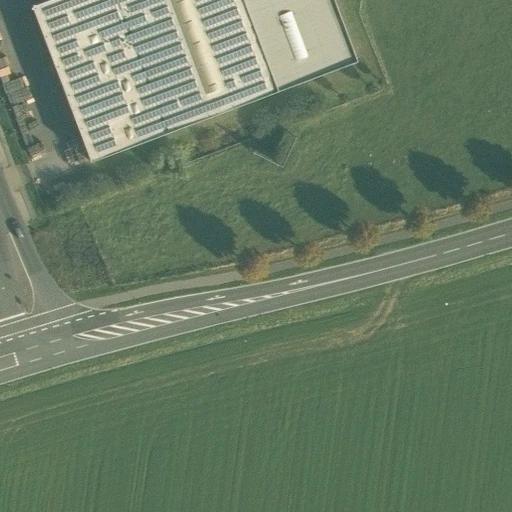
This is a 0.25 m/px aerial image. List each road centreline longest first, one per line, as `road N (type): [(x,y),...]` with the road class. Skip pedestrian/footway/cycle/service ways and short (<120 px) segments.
road 1 (tertiary): [(43,357),(511,236)]
road 2 (residential): [(43,357),(0,223)]
